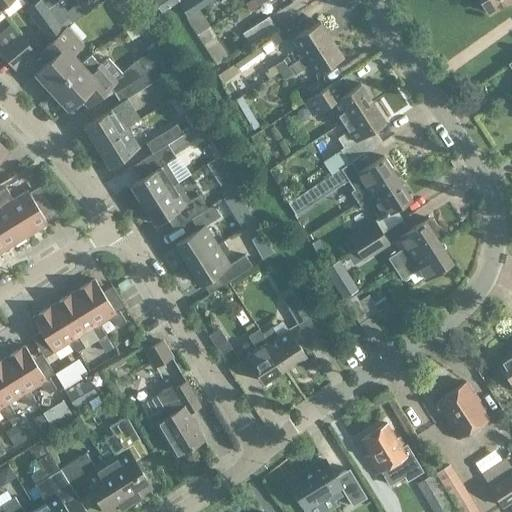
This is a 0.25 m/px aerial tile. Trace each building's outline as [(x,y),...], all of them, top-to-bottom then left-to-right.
[(60,22),(43,0),(34,0),(26,6),(50,39),(64,27),(60,22)] [(43,0),(60,22),(70,15),(59,0),(43,0)] [(127,3),(125,0),(110,0),(116,9),(127,3)] [(178,0),(153,0),(162,13),(179,1),(178,0)] [(182,0),(180,2),(188,15),(211,0),(182,0)] [(249,10),(258,4),(255,0),(248,0),(244,3),(249,10)] [(506,0),(480,0),(488,11),(506,0)] [(241,27),(265,10),(260,3),(236,20),(241,27)] [(0,45),(20,29),(9,15),(0,22),(0,45)] [(293,38),(304,56),(332,38),(321,21),(293,38)] [(102,43),(132,37),(129,22),(99,28),(102,43)] [(273,44),(290,34),(284,24),(267,35),(273,44)] [(36,73),(52,90),(81,64),(72,54),(82,45),(66,27),(46,46),(54,56),(36,73)] [(0,50),(0,51),(15,69),(35,53),(19,35),(0,50)] [(332,38),(304,56),(288,66),(279,72),(284,78),(293,72),(293,73),(308,62),(316,74),(343,56),(332,38)] [(241,70),(265,54),(259,44),(235,60),(241,70)] [(135,61),(144,74),(146,73),(162,63),(163,62),(155,49),(135,61)] [(95,101),(113,85),(116,82),(114,80),(91,55),(81,64),(52,90),(68,108),(87,91),(95,101)] [(283,59),(275,64),(279,72),(288,66),(283,59)] [(113,85),(116,90),(136,78),(144,74),(135,61),(114,80),(116,82),(113,85)] [(234,61),(217,73),(222,81),(239,69),(234,61)] [(146,73),(153,83),(169,73),(162,63),(146,73)] [(127,99),(143,89),(136,78),(116,90),(121,98),(125,95),(127,99)] [(337,112),(343,121),(373,102),(361,83),(343,95),(335,81),(307,99),(316,112),(322,109),(328,118),(337,112)] [(160,87),(168,102),(178,97),(170,82),(160,87)] [(236,82),(228,85),(242,118),(250,114),(236,82)] [(127,99),(125,95),(121,98),(123,101),(114,106),(114,107),(84,126),(96,145),(126,126),(139,118),(127,99)] [(348,162),(351,160),(375,145),(367,132),(385,121),(373,102),(343,121),(349,130),(337,137),(344,147),(340,149),(348,162)] [(259,115),(243,123),(259,152),(275,143),(259,115)] [(167,143),(183,133),(177,122),(146,141),(153,152),(167,143)] [(126,126),(96,145),(109,165),(139,146),(126,126)] [(167,143),(173,154),(189,144),(183,133),(167,143)] [(130,185),(142,203),(177,181),(166,163),(175,157),(173,154),(167,143),(153,152),(140,160),(146,170),(139,174),(142,177),(130,185)] [(208,164),(222,186),(233,179),(220,156),(208,164)] [(341,166),(349,178),(354,186),(351,189),(358,201),(398,177),(385,156),(359,172),(351,160),(348,162),(341,166)] [(315,182),(287,200),(294,212),(323,194),(349,178),(341,166),(330,173),(315,182)] [(411,197),(398,177),(358,201),(362,207),(369,202),(377,216),(394,205),(395,207),(411,197)] [(233,179),(222,186),(220,187),(225,196),(238,188),(233,179)] [(180,224),(191,218),(207,207),(199,194),(189,200),(177,181),(142,203),(154,222),(165,215),(168,219),(174,215),(180,224)] [(6,187),(0,190),(0,192),(27,236),(48,223),(27,190),(13,199),(6,187)] [(228,196),(225,198),(235,214),(247,206),(248,205),(239,189),(238,189),(228,196)] [(0,239),(6,249),(27,236),(0,192),(0,239)] [(187,263),(217,244),(205,225),(220,215),(213,204),(207,207),(191,218),(198,229),(175,243),(187,263)] [(342,237),(351,251),(384,230),(376,217),(342,237)] [(396,268),(438,240),(433,232),(437,230),(438,226),(433,218),(429,217),(425,220),(425,219),(398,236),(404,245),(388,256),(396,268)] [(384,230),(351,251),(348,253),(354,264),(391,241),(384,230)] [(224,240),(217,244),(187,263),(200,283),(223,268),(230,279),(252,265),(245,254),(230,264),(222,252),(229,248),(224,240)] [(452,261),(438,240),(396,268),(403,278),(418,267),(426,278),(452,261)] [(270,247),(259,253),(261,258),(273,252),(270,247)] [(118,309),(115,311),(94,278),(73,291),(94,326),(98,323),(109,317),(118,326),(126,321),(118,309)] [(369,295),(378,309),(387,304),(378,290),(369,295)] [(73,291),(53,304),(74,338),(78,336),(88,329),(98,338),(105,334),(98,323),(94,326),(73,291)] [(297,323),(309,317),(294,291),(283,297),(297,323)] [(358,322),(369,315),(359,300),(355,293),(344,300),(358,322)] [(378,309),(369,295),(368,294),(359,300),(369,315),(371,314),(378,309)] [(74,338),(53,304),(32,317),(53,351),(67,342),(77,351),(85,347),(78,336),(74,338)] [(289,328),(279,334),(273,325),(263,332),(260,327),(259,327),(284,368),(305,354),(289,328)] [(248,334),(256,348),(246,354),(263,381),(284,368),(259,327),(248,334)] [(229,366),(240,360),(225,337),(215,344),(229,366)] [(162,339),(145,349),(154,365),(171,355),(162,339)] [(29,389),(39,383),(49,392),(56,387),(49,375),(46,378),(25,344),(4,358),(25,392),(29,389)] [(511,381),(511,350),(498,359),(511,381)] [(4,358),(0,360),(0,397),(5,405),(8,402),(19,396),(28,405),(36,400),(29,389),(25,392),(4,358)] [(75,406),(98,393),(90,379),(67,392),(75,406)] [(188,412),(200,404),(186,380),(173,388),(171,384),(140,403),(153,426),(157,424),(175,454),(203,438),(188,412)] [(488,416),(465,381),(434,401),(444,416),(450,412),(463,433),(488,416)] [(5,405),(0,397),(0,410),(8,418),(15,413),(8,402),(5,405)] [(59,420),(51,407),(43,412),(52,425),(59,420)] [(48,423),(41,413),(34,417),(40,428),(48,423)] [(131,462),(135,460),(147,452),(126,415),(109,425),(113,432),(131,462)] [(407,443),(401,446),(386,422),(361,437),(371,452),(364,456),(374,473),(395,460),(406,480),(423,470),(407,443)] [(15,442),(25,436),(16,423),(7,429),(15,442)] [(131,462),(113,432),(104,438),(115,455),(105,461),(107,464),(130,502),(143,494),(141,491),(151,485),(135,460),(131,462)] [(30,447),(36,456),(40,456),(48,451),(41,440),(30,447)] [(320,444),(280,469),(288,480),(327,455),(320,444)] [(60,468),(78,496),(79,496),(78,494),(90,486),(106,511),(107,511),(116,506),(118,510),(130,502),(107,464),(97,470),(86,452),(60,468)] [(304,507),(340,485),(352,504),(365,495),(349,467),(335,476),(325,459),(289,481),(304,507)] [(480,511),(450,461),(435,470),(460,511),(480,511)] [(0,468),(0,484),(14,476),(6,465),(0,468)] [(36,508),(38,511),(68,511),(63,503),(75,495),(77,497),(78,496),(60,468),(34,484),(46,502),(36,508)] [(511,468),(489,483),(503,505),(511,499),(511,468)] [(416,483),(433,511),(453,511),(431,474),(416,483)] [(0,511),(38,511),(36,508),(29,511),(24,511),(15,496),(0,504),(0,511)]
